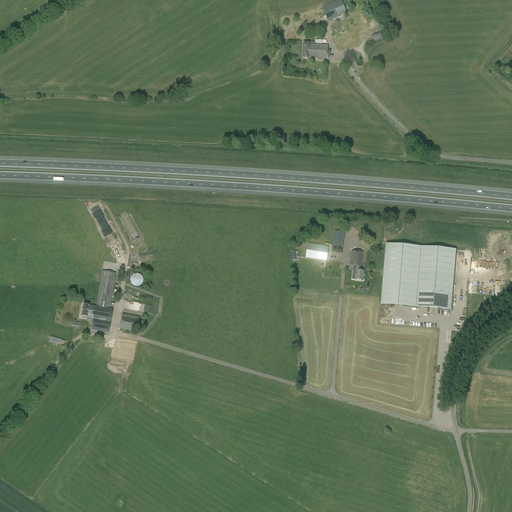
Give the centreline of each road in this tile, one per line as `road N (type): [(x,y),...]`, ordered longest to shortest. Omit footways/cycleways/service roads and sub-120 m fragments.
road 1 (motorway): [(511,196),(0,163)]
road 2 (motorway): [(0,175),(511,207)]
road 3 (unclassified): [(452,430),(142,339)]
road 4 (unclassified): [(355,76),(434,153),(511,162)]
road 5 (unclassified): [(452,430),(449,401),(464,352),(511,310)]
